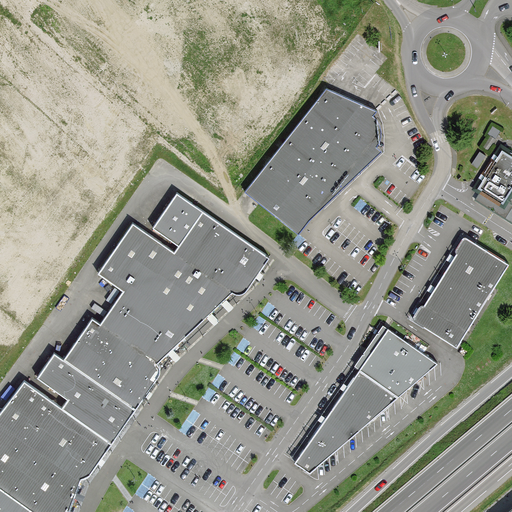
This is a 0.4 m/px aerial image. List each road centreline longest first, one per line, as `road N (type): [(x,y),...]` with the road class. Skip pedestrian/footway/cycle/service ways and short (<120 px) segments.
road 1 (trunk): [(511,372),(352,511)]
road 2 (trunk): [(511,407),(389,511)]
